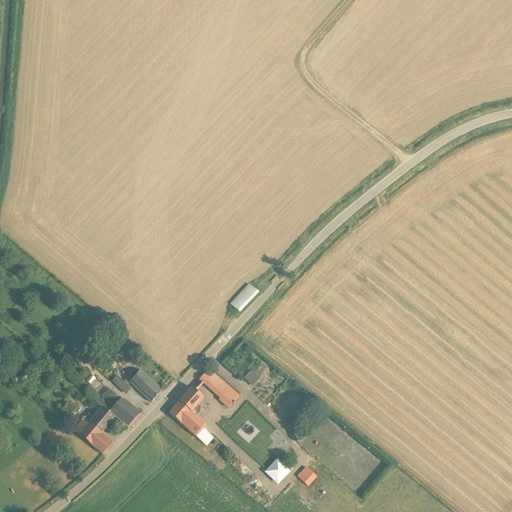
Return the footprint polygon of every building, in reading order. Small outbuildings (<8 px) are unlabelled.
[(241,313),(259,292),(248,283),(230,304),(241,313)] [(84,352),(93,358),(97,352),(89,346),(84,352)] [(40,373),(53,384),(61,375),(48,363),(40,373)] [(208,370),(200,379),(220,397),(218,399),(229,408),(238,397),(208,370)] [(251,371),(244,379),(251,387),(259,379),(251,371)] [(141,372),(130,384),(151,403),(161,392),(141,372)] [(120,379),(114,384),(124,394),(130,389),(120,379)] [(204,399),(191,388),(169,414),(204,445),(212,436),(203,428),(207,423),(193,411),(204,399)] [(101,407),(115,418),(121,424),(127,428),(130,425),(140,414),(121,399),(109,389),(101,397),(102,397),(97,403),(101,407)] [(71,398),(61,410),(69,417),(79,404),(71,398)] [(85,418),(74,432),(102,455),(111,445),(100,436),(115,418),(101,407),(89,422),(85,418)] [(276,429),(269,436),(274,442),(268,448),(278,458),(291,444),(276,429)] [(266,472),(280,484),(292,472),(278,459),(266,472)] [(309,470),(303,478),(307,481),(313,474),(309,470)]
